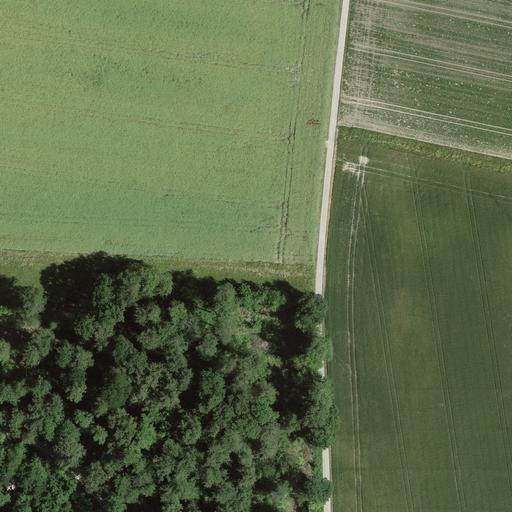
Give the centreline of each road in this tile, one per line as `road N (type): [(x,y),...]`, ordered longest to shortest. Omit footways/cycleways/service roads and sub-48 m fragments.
road 1 (track): [(327,511),(323,233),(347,0)]
road 2 (track): [(114,511),(86,479),(0,417)]
